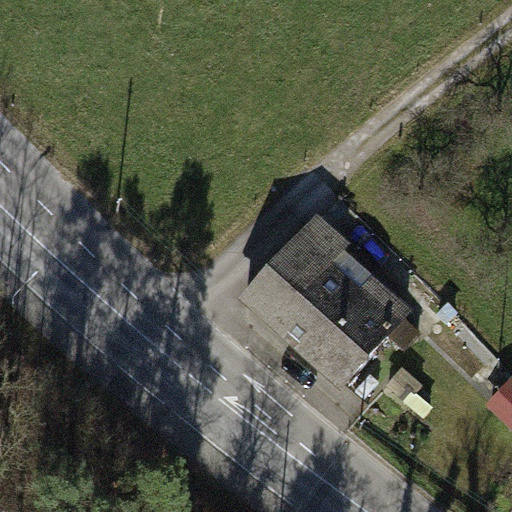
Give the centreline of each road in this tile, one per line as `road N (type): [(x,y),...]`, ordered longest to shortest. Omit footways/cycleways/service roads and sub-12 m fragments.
road 1 (primary): [(0,177),(149,324),(382,511)]
road 2 (track): [(511,22),(149,324)]
